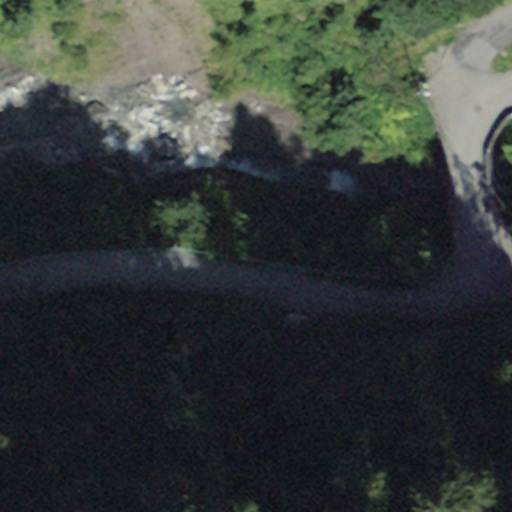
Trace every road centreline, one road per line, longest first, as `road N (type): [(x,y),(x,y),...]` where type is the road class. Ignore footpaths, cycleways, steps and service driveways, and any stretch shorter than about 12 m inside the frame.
road 1 (track): [(0,280),(56,272),(421,299),(488,276)]
road 2 (residential): [(488,276),(475,244),(458,109),(511,99)]
